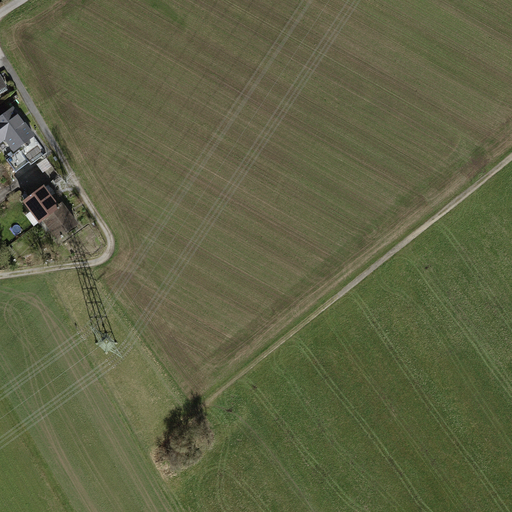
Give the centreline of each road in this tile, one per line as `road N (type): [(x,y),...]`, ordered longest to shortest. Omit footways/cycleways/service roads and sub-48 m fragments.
road 1 (track): [(511,159),(172,424)]
road 2 (track): [(0,51),(112,242),(94,261),(0,273)]
